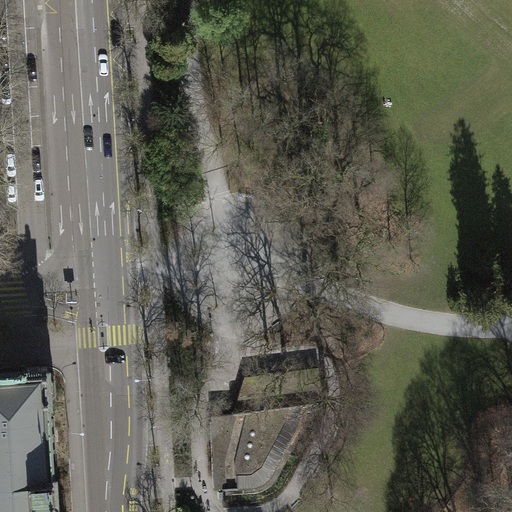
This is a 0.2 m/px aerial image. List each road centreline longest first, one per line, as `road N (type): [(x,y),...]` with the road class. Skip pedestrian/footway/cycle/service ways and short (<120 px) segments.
road 1 (secondary): [(79,0),(106,309)]
road 2 (secondary): [(106,309),(118,511)]
